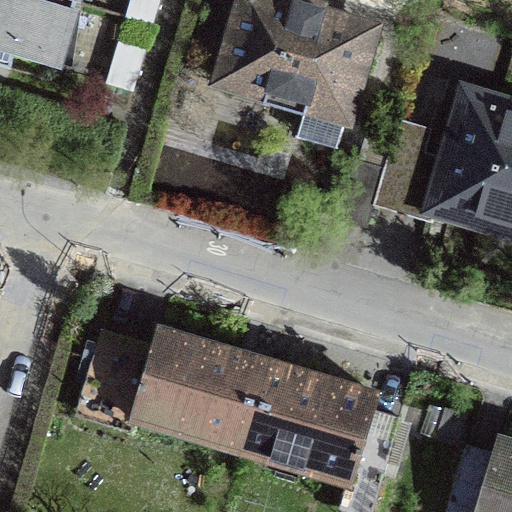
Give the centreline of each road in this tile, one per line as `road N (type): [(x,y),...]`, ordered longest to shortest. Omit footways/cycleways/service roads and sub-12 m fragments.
road 1 (residential): [(53,215),(511,355)]
road 2 (residential): [(0,393),(53,215)]
